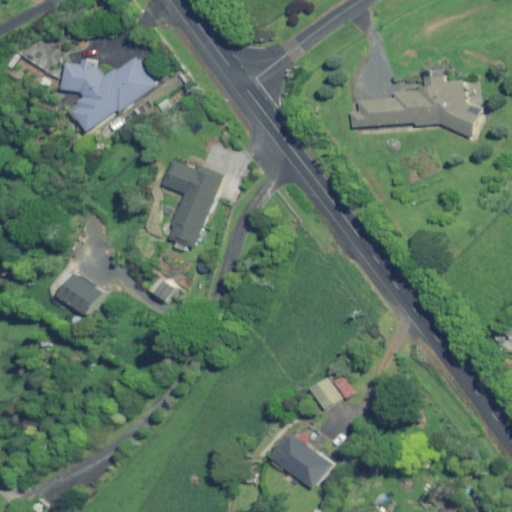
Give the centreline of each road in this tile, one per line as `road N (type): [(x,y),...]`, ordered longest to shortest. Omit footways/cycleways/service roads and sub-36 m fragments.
road 1 (residential): [(511,445),(245,86)]
road 2 (residential): [(245,86),(364,0)]
